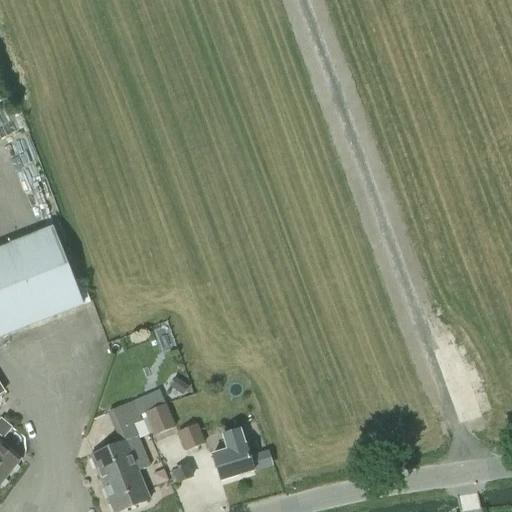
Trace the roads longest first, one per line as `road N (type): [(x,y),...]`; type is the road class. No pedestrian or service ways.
road 1 (track): [(301,0),(470,472)]
road 2 (tertiary): [(274,511),(511,465)]
